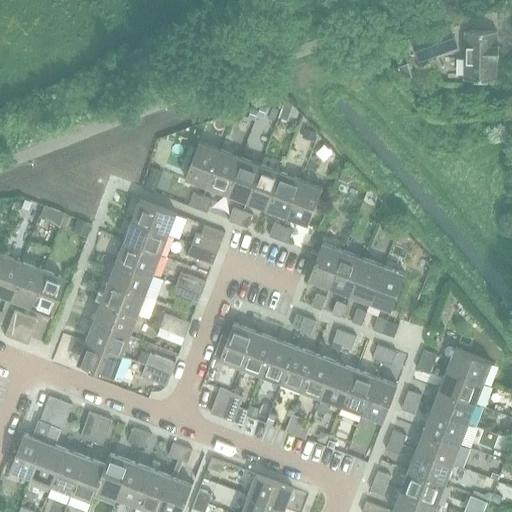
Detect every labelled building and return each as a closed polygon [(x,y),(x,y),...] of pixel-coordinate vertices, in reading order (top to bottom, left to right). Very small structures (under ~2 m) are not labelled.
[(421,59),(459,46),(451,23),(413,36),(421,59)] [(498,57),(498,44),(497,44),(497,30),(465,30),(464,78),(473,78),(473,83),(487,83),(487,78),(496,79),(496,57),(498,57)] [(206,185),(220,148),(200,140),(186,177),(206,185)] [(226,193),(240,156),(220,148),(206,185),(226,193)] [(246,200),(261,163),(240,156),(226,193),(246,200)] [(267,208),(281,171),(261,163),(246,200),(267,208)] [(287,216),(301,179),(281,171),(267,208),(287,216)] [(301,179),(287,216),(309,224),(323,187),(301,179)] [(198,207),(203,195),(194,191),(189,204),(198,207)] [(203,195),(198,207),(207,211),(212,198),(203,195)] [(132,220),(169,234),(177,213),(140,199),(132,220)] [(238,222),(243,210),(234,207),(230,219),(238,222)] [(243,210),(238,222),(249,226),(254,214),(243,210)] [(161,255),(169,234),(132,220),(124,241),(161,255)] [(279,238),(283,225),(274,222),(270,235),(279,238)] [(283,225),(279,238),(289,241),(294,229),(283,225)] [(193,243),(217,253),(222,241),(197,232),(193,243)] [(154,275),(161,255),(124,241),(117,261),(154,275)] [(329,286),(343,249),(323,242),(309,279),(329,286)] [(213,263),(217,253),(193,243),(189,254),(213,263)] [(350,294),(364,257),(343,249),(329,286),(350,294)] [(0,295),(8,298),(22,261),(2,253),(0,257),(0,295)] [(369,302),(384,264),(364,257),(350,294),(369,302)] [(28,306),(42,268),(22,261),(8,298),(28,306)] [(146,295),(154,275),(117,261),(109,281),(146,295)] [(384,264),(369,302),(392,310),(406,273),(384,264)] [(42,268),(28,306),(50,314),(64,276),(42,268)] [(177,284),(202,293),(207,281),(182,272),(177,284)] [(138,315),(146,295),(109,281),(101,301),(138,315)] [(198,303),(202,293),(177,284),(173,294),(198,303)] [(320,309),(325,296),(316,293),(311,306),(320,309)] [(131,335),(138,315),(101,301),(94,321),(131,335)] [(341,317),(346,304),(337,301),(332,313),(341,317)] [(361,325),(366,311),(356,308),(351,321),(361,325)] [(15,339),(25,314),(14,310),(4,335),(15,339)] [(162,324),(187,333),(191,321),(166,312),(162,324)] [(302,329),(306,317),(297,313),(292,326),(302,329)] [(25,314),(15,339),(28,344),(37,319),(25,314)] [(383,333),(388,320),(377,316),(373,329),(383,333)] [(306,317),(302,329),(312,333),(316,321),(306,317)] [(123,355),(131,335),(94,321),(86,341),(123,355)] [(241,366),(255,329),(235,322),(221,359),(241,366)] [(183,344),(187,333),(162,324),(158,335),(183,344)] [(261,374),(275,337),(255,329),(241,366),(261,374)] [(342,345),(347,332),(337,329),(333,342),(342,345)] [(347,332),(342,345),(352,349),(357,336),(347,332)] [(282,382),(296,345),(275,337),(261,374),(282,382)] [(115,376),(123,355),(86,341),(78,362),(115,376)] [(382,361),(387,348),(378,344),(373,358),(382,361)] [(301,390),(316,352),(296,345),(282,382),(301,390)] [(448,368),(484,382),(492,361),(455,347),(448,368)] [(387,348),(382,361),(392,365),(397,351),(387,348)] [(422,358),(435,363),(439,353),(425,348),(422,358)] [(147,364),(171,374),(176,361),(151,352),(147,364)] [(322,397),(336,360),(316,352),(301,390),(322,397)] [(432,372),(435,363),(422,358),(418,367),(432,372)] [(342,405),(356,368),(336,360),(322,397),(342,405)] [(167,384),(171,374),(147,364),(142,375),(167,384)] [(362,413),(376,376),(356,368),(342,405),(362,413)] [(477,402),(484,382),(448,368),(440,388),(477,402)] [(376,376),(362,413),(384,421),(398,384),(376,376)] [(222,416),(231,391),(221,387),(211,412),(222,416)] [(469,422),(477,402),(440,388),(432,408),(469,422)] [(406,398),(419,403),(423,394),(410,389),(406,398)] [(231,391),(222,416),(233,420),(243,395),(231,391)] [(52,424),(53,424),(62,399),(61,399),(51,395),(42,420),(52,424)] [(416,412),(419,403),(406,398),(403,407),(416,412)] [(62,399),(53,424),(64,428),(73,403),(62,399)] [(461,442),(469,422),(432,408),(424,428),(461,442)] [(92,439),(102,415),(90,411),(81,435),(92,439)] [(102,415),(92,439),(104,443),(113,419),(102,415)] [(46,440),(52,424),(42,420),(39,419),(33,435),(25,432),(10,469),(31,477),(46,440)] [(137,443),(142,430),(134,427),(129,440),(137,443)] [(454,463),(461,442),(424,428),(417,448),(446,460),(454,463)] [(390,438),(404,443),(407,434),(394,429),(390,438)] [(142,430),(137,443),(149,447),(153,434),(142,430)] [(400,453),(404,443),(390,438),(387,448),(400,453)] [(46,440),(31,477),(52,485),(66,447),(46,440)] [(178,458),(183,445),(174,442),(170,455),(178,458)] [(183,445),(178,458),(189,462),(193,449),(183,445)] [(72,492),(86,455),(66,447),(52,485),(72,492)] [(446,483),(454,463),(446,460),(417,448),(409,469),(446,483)] [(111,452),(107,463),(98,489),(117,497),(131,460),(111,452)] [(94,501),(98,489),(107,463),(86,455),(72,492),(94,501)] [(222,470),(225,461),(213,457),(210,466),(222,470)] [(137,504),(151,467),(131,460),(117,497),(137,504)] [(157,511),(172,475),(151,467),(137,504),(157,511)] [(438,502),(446,483),(409,469),(401,489),(438,502)] [(375,479),(388,484),(392,474),(379,470),(375,479)] [(248,494),(286,508),(294,487),(256,473),(248,494)] [(172,475),(157,511),(182,511),(193,483),(172,475)] [(384,494),(388,484),(375,479),(371,489),(384,494)] [(434,511),(438,502),(401,489),(393,510),(393,511),(396,511),(434,511)] [(197,499),(209,504),(212,495),(200,491),(197,499)] [(284,511),(286,508),(248,494),(241,511),(284,511)] [(205,511),(209,504),(197,499),(194,508),(205,511)] [(364,511),(390,511),(392,509),(367,500),(362,511),(364,511)]
